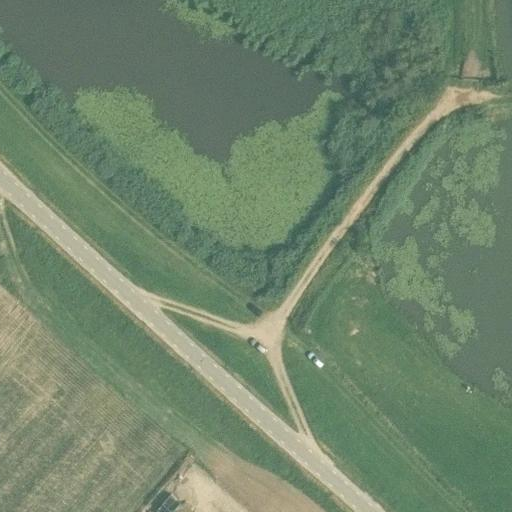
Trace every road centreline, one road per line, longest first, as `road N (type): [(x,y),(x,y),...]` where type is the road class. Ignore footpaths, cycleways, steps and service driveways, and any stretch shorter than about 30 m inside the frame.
road 1 (track): [(480,0),(484,101),(449,101),(369,200),(272,346),(311,467)]
road 2 (unclassified): [(364,511),(0,181)]
